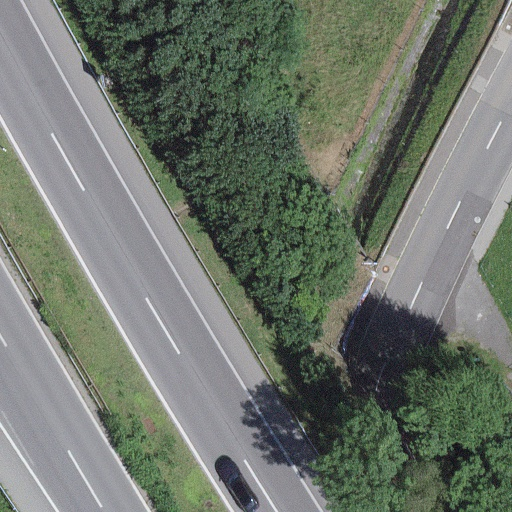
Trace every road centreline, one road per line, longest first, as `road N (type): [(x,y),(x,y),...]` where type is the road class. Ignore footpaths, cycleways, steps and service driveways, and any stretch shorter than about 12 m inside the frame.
road 1 (motorway): [(277,511),(71,178),(0,47)]
road 2 (unclassified): [(511,102),(369,387),(329,511)]
road 3 (motorway): [(0,348),(101,511)]
road 4 (track): [(511,362),(434,254)]
